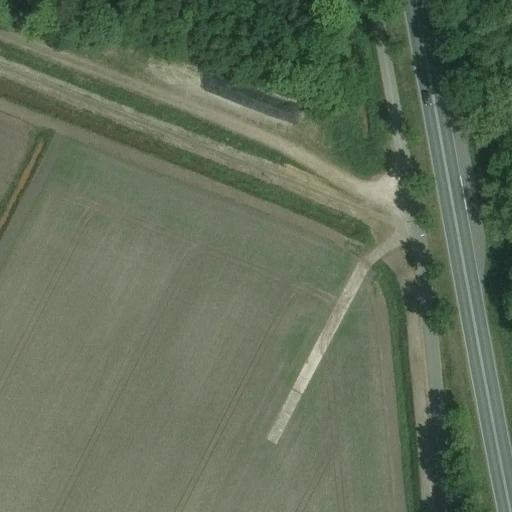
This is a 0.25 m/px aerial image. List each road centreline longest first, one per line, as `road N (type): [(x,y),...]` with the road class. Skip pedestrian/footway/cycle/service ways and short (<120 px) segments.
road 1 (trunk): [(509,511),(414,0)]
road 2 (unclassified): [(448,511),(428,289),(375,0)]
